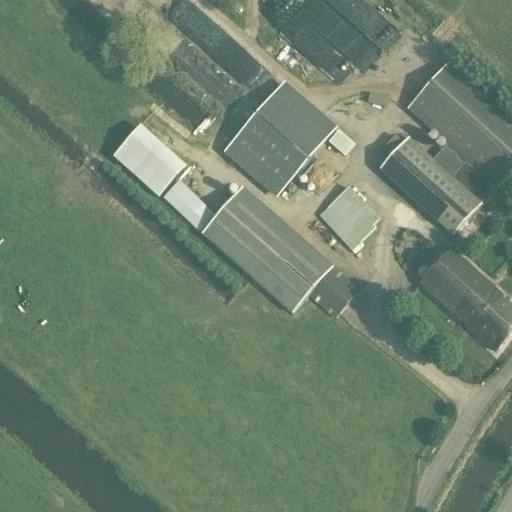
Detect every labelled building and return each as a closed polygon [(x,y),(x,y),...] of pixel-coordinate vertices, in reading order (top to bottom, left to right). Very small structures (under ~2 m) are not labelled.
[(497,190),(511,173),(511,116),(450,62),(407,110),(497,190)] [(284,85),(223,156),(276,202),(337,131),(284,85)] [(453,238),(482,206),(408,140),(379,172),(453,238)] [(293,316),(334,270),(243,190),(203,236),(293,316)] [(496,353),(511,336),(511,308),(451,253),(421,286),(496,353)] [(337,319),(359,293),(335,271),(312,297),(337,319)]
